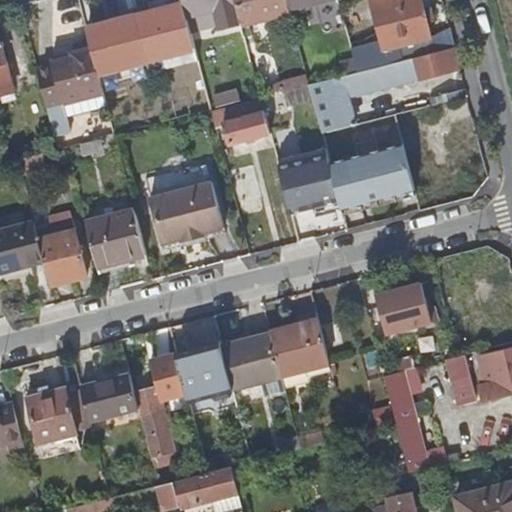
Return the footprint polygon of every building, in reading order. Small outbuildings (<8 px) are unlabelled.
[(183,0),(188,16),(217,9),(215,0),(183,0)] [(235,0),(237,4),(242,24),(261,18),(291,11),(290,8),(287,0),(235,0)] [(287,0),(290,8),(321,0),(287,0)] [(421,0),(371,0),(382,40),(352,48),(355,59),(343,63),(345,75),(372,68),(455,46),(450,27),(431,37),(421,0)] [(110,35),(91,40),(94,51),(102,85),(151,72),(136,16),(107,23),(110,35)] [(239,59),(248,57),(239,18),(222,22),(234,67),(241,65),(239,59)] [(110,35),(107,23),(88,28),(91,40),(110,35)] [(200,62),(209,95),(224,91),(210,36),(204,37),(201,23),(190,25),(193,34),(200,62)] [(0,93),(2,93),(15,89),(0,34),(0,93)] [(176,69),(200,62),(193,34),(168,41),(176,69)] [(74,56),(76,56),(73,43),(54,49),(58,63),(74,59),(74,56)] [(451,67),(460,65),(455,46),(372,68),(376,84),(381,83),(387,82),(388,86),(451,70),(451,67)] [(67,117),(108,106),(102,85),(94,51),(76,56),(74,56),(74,59),(58,63),(53,64),(53,66),(38,70),(55,135),(71,131),(67,117)] [(383,88),(381,83),(376,84),(372,68),(345,75),(343,75),(348,96),(383,88)] [(284,80),(287,90),(310,84),(307,74),(284,80)] [(322,132),(354,124),(342,76),(310,84),(314,100),(322,132)] [(314,100),(310,84),(287,90),(284,91),(289,107),(314,100)] [(17,97),(15,89),(2,93),(4,101),(17,97)] [(213,112),(215,118),(223,116),(231,144),(270,133),(265,111),(264,112),(260,98),(213,112)] [(405,152),(414,187),(426,183),(444,178),(430,125),(442,121),(438,103),(395,113),(405,152)] [(0,163),(11,161),(7,146),(0,147),(0,163)] [(278,162),(291,213),(340,200),(332,171),(327,149),(278,162)] [(414,187),(405,152),(332,171),(340,200),(342,210),(416,191),(414,187)] [(20,159),(23,173),(47,167),(44,153),(20,159)] [(183,238),(184,242),(207,237),(206,232),(225,227),(213,181),(151,197),(163,244),(183,238)] [(426,183),(414,187),(416,191),(417,198),(429,195),(426,183)] [(129,258),(147,253),(135,209),(88,221),(98,263),(129,255),(129,258)] [(0,272),(46,260),(40,237),(36,221),(0,230),(0,272)] [(46,260),(53,284),(73,279),(71,272),(86,268),(76,228),(40,237),(46,260)] [(207,237),(184,242),(186,248),(208,241),(207,237)] [(473,270),(438,279),(449,323),(484,314),(473,270)] [(388,334),(433,322),(423,283),(378,295),(388,334)] [(330,362),(316,305),(296,311),(300,325),(272,332),(273,337),(282,374),(330,362)] [(241,340),(223,344),(235,390),(283,377),(282,374),(273,337),(242,345),(241,340)] [(197,343),(193,349),(178,353),(188,393),(190,401),(235,390),(223,344),(223,342),(210,345),(204,341),(197,343)] [(511,348),(481,357),(488,383),(481,385),(484,402),(511,394),(511,348)] [(178,353),(152,359),(159,386),(162,400),(188,393),(178,353)] [(478,400),(466,354),(458,356),(448,359),(460,405),(478,400)] [(100,383),(83,387),(92,421),(140,409),(129,365),(97,373),(100,383)] [(408,377),(406,369),(385,374),(398,424),(421,418),(420,416),(418,417),(411,392),(422,389),(418,374),(408,377)] [(175,451),(162,400),(159,386),(137,392),(156,467),(177,462),(175,451)] [(79,433),(67,388),(29,397),(41,443),(79,433)] [(0,444),(8,443),(10,448),(26,444),(16,403),(2,406),(0,406),(0,444)] [(392,408),(375,413),(379,427),(396,423),(392,408)] [(436,465),(447,462),(443,447),(426,451),(419,422),(422,421),(421,418),(398,424),(403,445),(410,472),(436,465)] [(275,448),(272,433),(252,437),(256,452),(275,448)] [(245,511),(234,466),(208,472),(175,481),(182,506),(183,511),(216,511),(221,511),(220,511),(245,511)] [(413,482),(419,507),(433,503),(427,478),(413,482)] [(175,481),(160,485),(158,485),(165,510),(182,506),(175,481)] [(417,511),(416,508),(419,507),(413,482),(410,482),(412,491),(388,498),(390,504),(368,510),(368,511),(417,511)] [(511,511),(511,482),(457,497),(461,511),(511,511)] [(117,496),(111,497),(68,508),(68,511),(115,511),(121,511),(117,496)]
